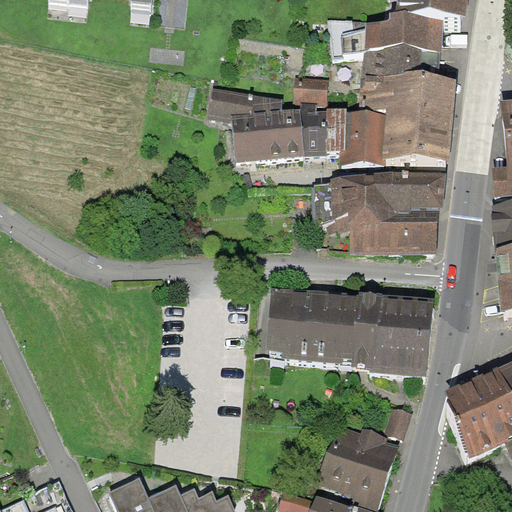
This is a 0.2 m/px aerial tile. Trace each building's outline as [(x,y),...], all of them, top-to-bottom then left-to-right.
[(65,0),(153,10),(153,0),(65,0)] [(402,0),(396,38),(444,45),(467,42),(472,4),(472,0),(402,0)] [(364,66),(441,72),(442,59),(444,45),(396,38),(391,37),(391,29),(354,28),(329,26),(333,66),(364,66)] [(383,181),(449,183),(457,98),(438,96),(441,72),(364,66),(360,127),(387,130),(383,181)] [(331,88),(297,85),(294,111),(302,112),(319,113),(328,114),(331,88)] [(215,98),(210,126),(233,130),(252,128),(256,105),(215,98)] [(511,104),(504,105),(507,170),(496,171),(496,198),(511,197),(511,104)] [(305,169),(301,122),(283,124),(283,110),(256,105),(252,128),(233,130),(237,175),(305,169)] [(301,122),(305,169),(325,167),(327,123),(317,121),(319,113),(302,112),(301,122)] [(339,181),(383,181),(387,130),(360,127),(348,126),(327,123),(325,167),(339,166),(339,181)] [(317,237),(334,233),(352,234),(353,224),(438,228),(444,227),(445,210),(446,193),(391,191),(350,194),(316,200),(317,237)] [(511,248),(511,203),(495,205),(496,214),(493,214),(495,251),(511,248)] [(437,241),(438,228),(353,224),(352,234),(351,262),(436,266),(437,241)] [(511,248),(495,251),(500,314),(511,313),(511,248)] [(355,370),(362,300),(276,290),(268,360),(355,370)] [(427,378),(436,308),(367,300),(362,300),(355,370),(358,370),(427,378)] [(511,366),(444,397),(470,460),(506,445),(511,459),(511,366)] [(411,417),(393,411),(385,434),(404,439),(411,417)] [(380,506),(399,449),(386,445),(388,438),(362,428),(359,435),(339,429),(320,486),(354,497),(380,506)] [(137,488),(108,501),(112,511),(147,511),(145,505),(137,488)] [(62,511),(53,492),(6,511),(62,511)] [(173,493),(145,505),(147,511),(181,511),(178,505),(173,493)] [(377,511),(380,506),(354,497),(349,511),(316,500),(311,511),(377,511)] [(192,500),(178,505),(181,511),(228,511),(225,504),(213,510),(210,502),(196,508),(192,500)]
